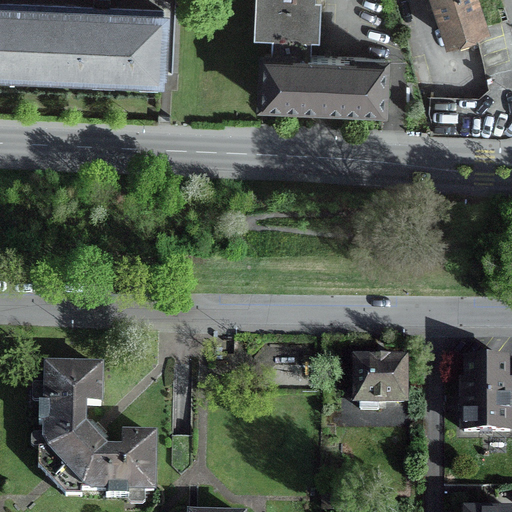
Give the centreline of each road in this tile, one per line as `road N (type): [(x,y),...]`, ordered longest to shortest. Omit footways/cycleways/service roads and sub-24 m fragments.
road 1 (secondary): [(511,168),(0,142)]
road 2 (residential): [(511,320),(0,310)]
